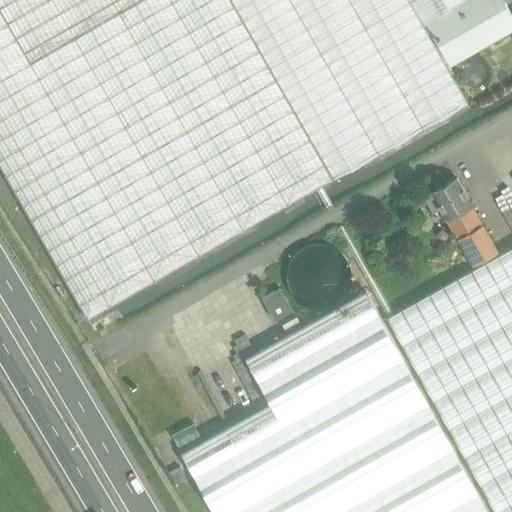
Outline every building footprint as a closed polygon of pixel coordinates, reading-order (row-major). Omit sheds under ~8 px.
[(0,0),(0,166),(28,216),(86,318),(470,101),(450,65),(425,20),(460,0),(0,0)] [(460,0),(425,20),(450,65),(511,29),(511,16),(511,15),(502,0),(460,0)] [(457,181),(425,199),(432,212),(439,208),(471,266),(496,252),(457,181)] [(498,255),(387,316),(495,511),(511,511),(511,246),(510,248),(498,255)] [(279,288),(262,298),(274,319),(291,310),(279,288)] [(193,422),(171,435),(181,452),(194,475),(403,358),(366,290),(274,341),(263,347),(245,357),(270,402),(224,428),(205,439),(203,440),(193,422)] [(488,511),(403,358),(194,475),(214,511),(488,511)] [(180,466),(168,472),(170,475),(171,475),(175,485),(186,479),(180,466)]
